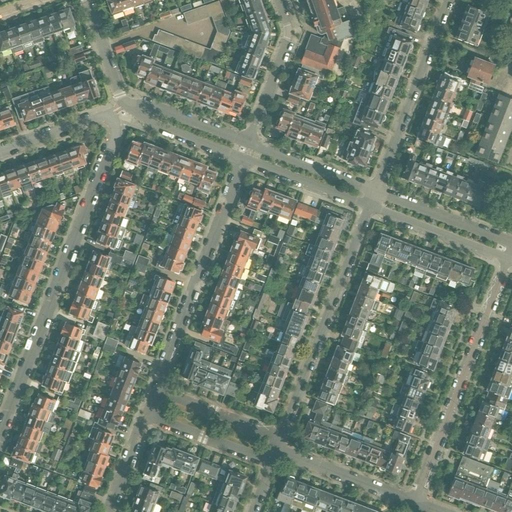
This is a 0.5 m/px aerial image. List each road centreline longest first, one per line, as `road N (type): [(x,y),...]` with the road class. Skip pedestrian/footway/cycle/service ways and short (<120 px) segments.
road 1 (residential): [(0,434),(116,134),(100,119),(0,153)]
road 2 (residential): [(278,451),(369,206)]
road 3 (residential): [(416,503),(506,259)]
road 4 (residential): [(246,159),(158,392)]
road 5 (residential): [(449,0),(376,190)]
road 6 (residential): [(246,141),(290,37),(279,0)]
road 7 (residential): [(416,503),(278,451)]
road 8 (residential): [(369,206),(506,259)]
road 9 (residential): [(511,242),(376,190)]
road 10 (residential): [(147,416),(262,458),(278,451)]
road 11 (residential): [(376,190),(246,141)]
road 12 (residential): [(278,451),(270,435),(158,392)]
road 13 (residential): [(124,105),(134,116),(246,159)]
road 14 (residential): [(246,159),(369,206)]
road 15 (residential): [(246,141),(124,105)]
